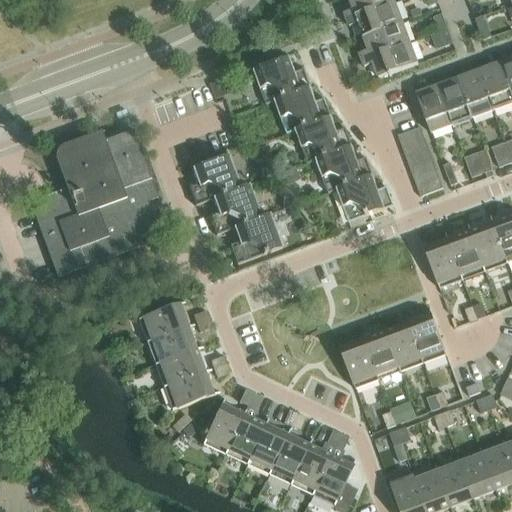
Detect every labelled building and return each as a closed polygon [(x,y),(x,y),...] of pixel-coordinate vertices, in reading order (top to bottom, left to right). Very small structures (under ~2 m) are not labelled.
[(345,16),(348,23),(395,5),(393,0),(349,0),(354,12),(345,16)] [(438,5),(436,0),(426,0),(430,8),(438,5)] [(359,26),(364,40),(403,25),(395,5),(348,23),(350,29),(359,26)] [(434,20),(439,34),(448,31),(443,17),(434,20)] [(360,57),(363,63),(411,45),(403,25),(364,40),(369,53),(360,57)] [(453,45),(448,31),(439,34),(445,49),(453,45)] [(419,66),(411,45),(363,63),(365,70),(374,66),(379,81),(419,66)] [(276,104),(311,91),(305,73),(297,76),(291,61),(254,74),(267,108),(276,105),(276,104)] [(511,97),(511,61),(500,65),(511,97)] [(511,97),(500,65),(479,73),(494,113),(511,106),(511,97)] [(474,120),(494,113),(479,73),(459,81),(474,120)] [(459,81),(438,89),(453,128),(474,120),(459,81)] [(432,136),(453,128),(438,89),(417,96),(432,136)] [(288,137),(296,134),(332,120),(326,102),(317,106),(311,91),(276,104),(276,105),(288,137)] [(308,167),(317,164),(316,163),(353,149),(346,132),(338,135),(332,120),(296,134),(308,167)] [(399,138),(403,148),(425,140),(421,130),(399,138)] [(158,232),(151,212),(148,204),(157,200),(133,133),(105,144),(102,134),(64,149),(62,149),(61,150),(59,151),(58,152),(57,154),(57,155),(56,157),(56,159),(56,160),(56,162),(57,163),(70,200),(33,213),(58,280),(142,248),(139,239),(158,232)] [(425,140),(403,148),(406,159),(428,150),(425,140)] [(500,170),(511,165),(511,160),(506,144),(492,150),(500,170)] [(329,197),(337,193),(373,179),(367,162),(358,165),(353,149),(316,163),(317,164),(329,197)] [(432,160),(428,150),(406,159),(410,168),(432,160)] [(485,152),(478,155),(486,175),(493,173),(485,152)] [(196,209),(214,202),(213,202),(241,191),(240,190),(228,158),(192,171),(197,186),(189,189),(196,209)] [(414,179),(436,170),(432,160),(410,168),(414,179)] [(444,168),(451,188),(459,185),(451,165),(444,168)] [(440,180),(436,170),(414,179),(418,189),(440,180)] [(337,193),(349,226),(395,209),(388,191),(379,194),(373,179),(337,193)] [(444,191),(440,180),(418,189),(421,199),(444,191)] [(217,238),(235,232),(235,231),(262,221),(262,220),(249,187),(240,190),(241,191),(213,202),(214,202),(219,216),(210,219),(217,238)] [(270,217),(262,220),(262,221),(235,231),(235,232),(240,246),(231,249),(238,268),(283,251),(270,217)] [(511,219),(493,226),(509,267),(511,265),(511,219)] [(487,275),(509,267),(493,226),(471,234),(487,275)] [(471,234),(448,243),(464,284),(487,275),(471,234)] [(464,284),(448,243),(426,251),(441,292),(464,284)] [(481,306),(473,309),(478,322),(486,319),(481,306)] [(138,322),(146,345),(188,330),(179,307),(138,322)] [(478,322),(473,309),(465,312),(470,325),(478,322)] [(194,318),(197,326),(210,322),(207,313),(194,318)] [(409,325),(424,366),(447,358),(433,317),(409,325)] [(210,322),(197,326),(200,335),(213,330),(210,322)] [(409,325),(386,334),(402,374),(424,366),(409,325)] [(196,352),(188,330),(146,345),(155,368),(196,352)] [(386,334),(364,342),(379,383),(402,374),(386,334)] [(379,383),(364,342),(341,350),(356,391),(379,383)] [(155,368),(163,390),(205,375),(196,352),(155,368)] [(214,372),(227,367),(224,358),(211,363),(214,372)] [(230,376),(227,367),(214,372),(217,380),(230,376)] [(214,398),(205,375),(163,390),(172,414),(214,398)] [(478,386),(475,387),(467,390),(470,399),(481,395),(478,386)] [(511,402),(511,391),(506,389),(501,397),(511,402)] [(246,392),(240,405),(247,409),(254,395),(246,392)] [(444,394),(436,397),(441,410),(449,407),(444,394)] [(247,409),(246,411),(254,415),(256,416),(263,400),(262,399),(254,395),(247,409)] [(441,410),(436,397),(428,400),(433,413),(441,410)] [(494,398),(486,401),(491,414),(499,411),(494,398)] [(482,417),(491,414),(486,401),(477,404),(482,417)] [(202,447),(225,457),(243,417),(221,407),(202,447)] [(399,411),(391,414),(396,427),(404,424),(399,411)] [(283,425),(278,433),(287,437),(291,429),(297,415),(289,412),(283,425)] [(451,413),(444,416),(448,429),(456,426),(451,413)] [(396,427),(391,414),(383,417),(388,430),(396,427)] [(291,429),(287,437),(294,441),(298,432),(304,419),(297,415),(291,429)] [(440,432),(448,429),(444,416),(435,419),(440,432)] [(265,428),(243,417),(225,457),(247,467),(265,428)] [(278,433),(265,428),(247,467),(268,477),(287,437),(278,433)] [(406,430),(398,433),(403,446),(411,443),(406,430)] [(334,449),(340,436),(332,432),(326,445),(334,449)] [(395,449),(403,446),(398,433),(390,436),(395,449)] [(348,439),(340,436),(334,449),(342,452),(348,439)] [(294,441),(287,437),(268,477),(290,487),(309,448),(294,441)] [(511,462),(504,442),(482,451),(497,491),(511,485),(511,462)] [(290,487),(312,497),(334,449),(326,445),(322,454),(309,448),(290,487)] [(353,469),(338,461),(342,452),(334,449),(312,497),(335,508),(335,511),(348,511),(357,492),(345,486),(353,469)] [(482,451),(459,459),(474,500),(497,491),(482,451)] [(459,459),(437,468),(452,508),(474,500),(459,459)] [(437,468),(414,476),(427,511),(441,511),(452,508),(437,468)] [(400,511),(427,511),(414,476),(391,485),(394,491),(393,491),(400,511)]
